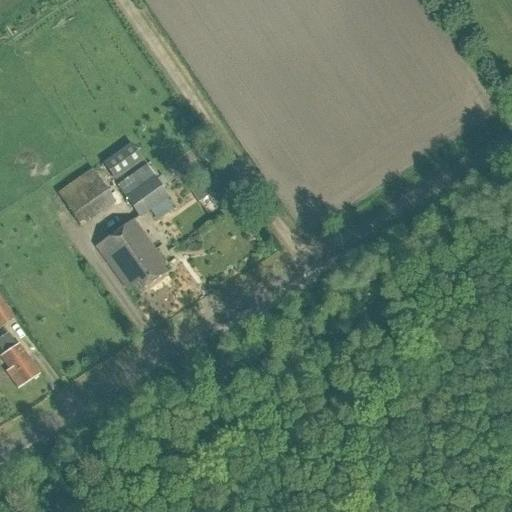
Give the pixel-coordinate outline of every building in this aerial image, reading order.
[(102,164),(113,180),(141,161),(130,145),(102,164)] [(182,176),(199,203),(223,188),(206,161),(182,176)] [(165,199),(168,197),(153,177),(144,165),(115,185),(124,197),(139,219),(149,211),(165,199)] [(80,227),(116,203),(106,188),(92,168),(57,192),(80,227)] [(165,199),(149,211),(157,222),(173,210),(165,199)] [(140,290),(164,273),(158,264),(162,262),(133,222),(97,248),(126,289),(135,283),(140,290)] [(0,326),(14,319),(0,298),(0,326)] [(16,345),(8,333),(0,338),(0,350),(2,354),(0,355),(0,357),(8,369),(5,372),(17,390),(39,375),(18,343),(16,345)]
